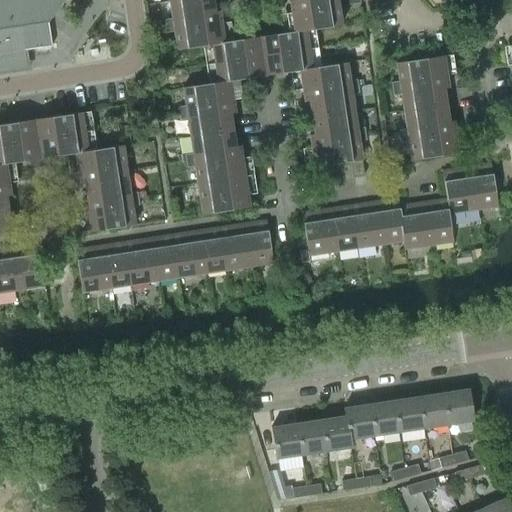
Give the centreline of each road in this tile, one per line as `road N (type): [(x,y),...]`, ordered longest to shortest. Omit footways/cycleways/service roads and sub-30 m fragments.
road 1 (residential): [(78,406),(499,344)]
road 2 (residential): [(428,166),(400,185),(286,210),(252,0)]
road 3 (residential): [(28,86),(118,73),(129,64),(128,0)]
road 4 (residential): [(511,137),(494,148),(476,15)]
road 5 (residential): [(48,234),(28,86)]
